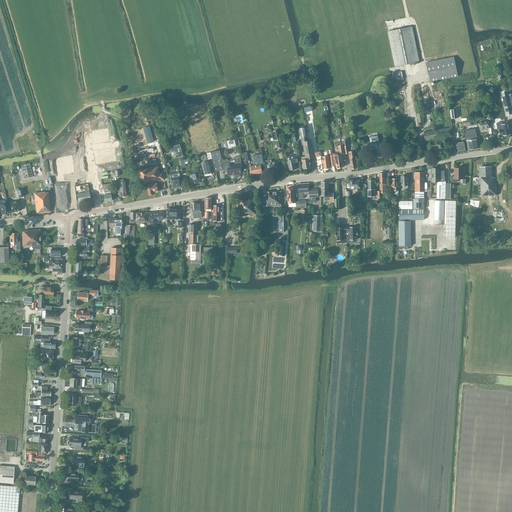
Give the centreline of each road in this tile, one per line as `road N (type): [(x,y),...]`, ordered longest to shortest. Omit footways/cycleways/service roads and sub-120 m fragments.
road 1 (tertiary): [(100,209),(511,149)]
road 2 (tertiary): [(50,511),(66,218)]
